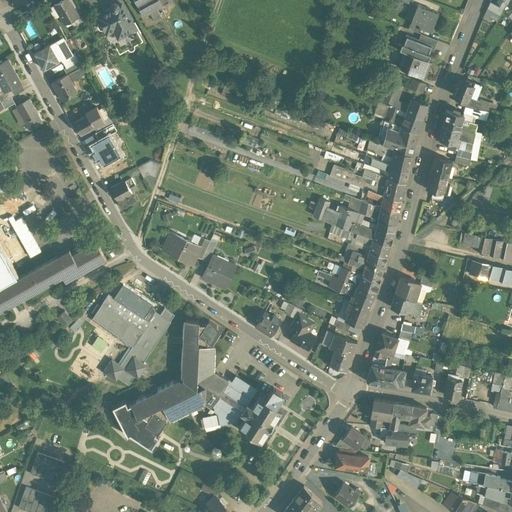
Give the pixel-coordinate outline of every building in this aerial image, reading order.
[(67,0),(63,0),(54,5),(65,24),(79,16),(71,3),(69,4),(67,0)] [(146,0),(134,0),(143,16),(149,12),(153,10),(146,0)] [(146,0),(153,10),(157,8),(162,5),(159,0),(146,0)] [(118,3),(114,2),(111,4),(110,6),(112,9),(98,16),(100,20),(98,21),(98,25),(100,29),(103,30),(105,29),(107,33),(122,25),(124,29),(133,24),(131,20),(132,20),(131,18),(130,19),(121,3),(119,5),(118,3)] [(438,13),(417,5),(410,23),(431,31),(438,13)] [(161,16),(157,8),(153,10),(149,12),(154,21),(161,16)] [(497,20),(500,14),(488,9),(485,15),(497,20)] [(419,39),(406,34),(402,44),(399,50),(404,51),(427,60),(428,59),(429,60),(431,55),(430,54),(428,54),(432,44),(419,39)] [(438,40),(421,34),(419,39),(432,44),(428,54),(430,54),(431,50),(434,50),(438,40)] [(64,41),(54,46),(61,59),(62,61),(72,55),(64,41)] [(50,45),(35,53),(44,69),(61,59),(54,46),(52,48),(50,45)] [(427,60),(404,51),(398,66),(424,76),(429,61),(427,60)] [(383,56),(376,53),(372,63),(384,67),(387,61),(381,59),(383,56)] [(72,55),(62,61),(66,68),(78,61),(79,61),(75,54),(72,55)] [(8,60),(0,63),(0,85),(4,92),(11,88),(21,82),(8,60)] [(66,68),(64,69),(67,74),(68,74),(81,67),(78,61),(66,68)] [(67,74),(52,82),(58,92),(59,92),(63,100),(71,95),(70,94),(77,90),(68,74),(67,74)] [(425,83),(413,79),(410,87),(422,92),(425,83)] [(466,80),(464,83),(458,80),(453,95),(463,99),(467,100),(468,100),(473,86),(471,85),(472,82),(466,80)] [(391,83),(384,103),(390,105),(391,106),(393,101),(399,86),(391,83)] [(4,92),(0,93),(0,100),(1,102),(11,97),(15,95),(11,88),(4,92)] [(11,97),(1,102),(5,109),(15,103),(11,97)] [(29,98),(16,106),(29,130),(43,122),(29,98)] [(408,107),(393,101),(391,106),(395,107),(407,111),(423,118),(428,104),(412,98),(408,107)] [(480,103),(468,100),(467,100),(463,99),(461,105),(466,106),(476,109),(478,109),(480,103)] [(481,100),(478,109),(494,112),(496,104),(481,100)] [(391,106),(390,105),(385,119),(390,121),(392,116),(395,107),(391,106)] [(476,109),(466,106),(464,113),(474,116),(476,109)] [(97,107),(86,113),(87,114),(73,122),(78,129),(77,130),(80,136),(84,134),(83,133),(94,127),(105,121),(97,107)] [(453,109),(452,112),(447,110),(443,124),(460,129),(462,120),(463,115),(458,113),(459,111),(453,109)] [(423,118),(407,111),(403,121),(392,116),(390,121),(391,122),(401,126),(401,125),(417,131),(423,118)] [(105,121),(94,127),(97,132),(101,130),(112,123),(110,118),(105,121)] [(390,121),(385,119),(381,131),(388,133),(390,127),(391,122),(390,121)] [(478,124),(462,120),(460,129),(470,131),(475,133),(478,124)] [(417,131),(401,125),(401,126),(391,122),(390,127),(400,130),(398,141),(414,145),(417,131)] [(112,123),(101,130),(104,137),(109,134),(109,135),(117,130),(112,123)] [(460,129),(443,124),(439,139),(445,141),(444,144),(449,145),(450,142),(456,144),(457,139),(458,134),(460,129)] [(469,136),(458,134),(457,139),(473,143),(475,133),(470,131),(469,136)] [(104,137),(92,144),(95,151),(99,159),(100,158),(104,165),(121,155),(109,135),(109,134),(104,137)] [(247,134),(244,143),(256,147),(258,138),(247,134)] [(390,147),(369,139),(368,144),(365,144),(364,149),(367,150),(366,155),(371,157),(373,150),(386,155),(390,147)] [(473,143),(457,139),(456,144),(454,149),(457,150),(458,147),(472,151),(473,143)] [(414,145),(398,141),(396,149),(412,155),(414,145)] [(472,151),(458,147),(457,150),(456,155),(470,159),(472,151)] [(386,155),(373,150),(371,157),(378,159),(391,164),(408,170),(412,155),(396,149),(395,149),(393,157),(386,155)] [(371,157),(366,155),(363,160),(377,165),(378,159),(371,157)] [(470,159),(456,155),(454,162),(468,166),(470,159)] [(452,161),(434,156),(430,173),(448,177),(452,161)] [(391,164),(378,159),(377,165),(390,170),(388,177),(406,181),(408,170),(391,164)] [(363,187),(374,191),(384,195),(388,177),(375,173),(373,181),(354,173),(354,171),(334,164),(330,175),(363,187)] [(137,166),(130,170),(133,176),(140,172),(137,166)] [(130,170),(120,176),(123,181),(125,179),(125,180),(131,176),(131,177),(133,176),(130,170)] [(448,177),(430,173),(426,189),(433,191),(443,193),(448,177)] [(131,176),(125,180),(129,187),(135,184),(131,177),(131,176)] [(406,181),(388,177),(384,195),(402,199),(406,181)] [(123,181),(110,188),(118,201),(122,208),(136,200),(132,193),(132,192),(129,187),(125,180),(125,179),(123,181)] [(374,191),(363,187),(360,199),(364,200),(366,195),(373,197),(374,191)] [(402,199),(384,195),(374,191),(373,197),(383,201),(381,207),(399,211),(402,199)] [(443,193),(433,191),(431,198),(442,200),(443,193)] [(329,201),(320,197),(318,203),(327,207),(329,201)] [(360,199),(355,197),(353,202),(351,209),(359,212),(371,216),(372,211),(374,204),(364,200),(360,199)] [(327,207),(318,203),(313,215),(334,223),(339,211),(327,207)] [(399,211),(381,207),(380,214),(379,219),(396,223),(399,211)] [(355,217),(339,211),(334,223),(351,229),(354,220),(355,217)] [(375,230),(365,226),(362,233),(373,238),(390,244),(394,230),(396,223),(379,219),(375,230)] [(360,222),(354,220),(351,229),(357,232),(357,231),(362,233),(365,226),(359,224),(360,222)] [(357,232),(351,229),(348,235),(355,238),(357,232)] [(390,244),(373,238),(362,233),(357,231),(357,232),(355,238),(367,242),(369,241),(372,242),(370,251),(387,256),(390,244)] [(198,245),(171,232),(163,249),(186,260),(187,258),(188,258),(193,248),(198,251),(201,246),(198,245)] [(213,234),(202,257),(208,260),(220,237),(213,234)] [(483,237),(472,235),(469,246),(480,248),(483,237)] [(197,255),(202,257),(210,240),(202,237),(198,245),(201,246),(198,251),(197,255)] [(511,242),(483,237),(480,248),(479,253),(511,260),(511,242)] [(0,314),(11,308),(10,306),(63,277),(65,281),(106,259),(96,241),(72,254),(70,249),(17,279),(0,248),(0,314)] [(354,245),(349,243),(344,254),(350,257),(350,256),(357,259),(359,254),(353,251),(354,245)] [(198,251),(193,248),(188,258),(187,258),(186,260),(193,263),(197,255),(198,251)] [(364,256),(359,254),(357,259),(383,269),(387,256),(370,251),(367,258),(364,257),(364,256)] [(357,259),(350,256),(350,257),(344,254),(342,260),(355,265),(357,259)] [(225,265),(211,258),(203,276),(225,287),(236,264),(227,260),(225,265)] [(511,269),(467,258),(462,280),(474,283),(476,275),(511,284),(511,269)] [(383,269),(357,259),(355,265),(360,267),(362,266),(365,267),(363,275),(380,281),(383,269)] [(349,270),(343,267),(339,278),(358,285),(359,285),(360,281),(347,275),(349,270)] [(339,278),(333,275),(329,286),(341,291),(343,285),(352,289),(357,290),(358,285),(339,278)] [(380,281),(363,275),(360,281),(359,285),(375,291),(380,281)] [(434,279),(422,275),(420,282),(421,282),(420,283),(431,287),(434,279)] [(408,279),(401,277),(395,293),(415,300),(420,283),(421,282),(420,282),(408,278),(408,279)] [(375,291),(359,285),(358,285),(357,290),(354,296),(371,303),(375,291)] [(115,299),(145,318),(153,306),(124,286),(115,299)] [(415,300),(395,293),(391,307),(407,312),(409,304),(420,308),(421,302),(415,300)] [(164,307),(160,314),(155,311),(153,314),(149,321),(145,318),(115,299),(108,294),(93,318),(94,318),(103,324),(103,325),(104,325),(113,331),(113,332),(113,333),(113,332),(123,339),(122,339),(123,340),(123,339),(133,346),(132,346),(133,346),(120,365),(111,359),(103,372),(116,381),(118,378),(129,385),(134,376),(138,379),(147,365),(143,362),(150,352),(170,321),(174,314),(164,307)] [(354,296),(351,295),(349,300),(369,308),(371,303),(354,296)] [(369,308),(349,300),(346,310),(349,311),(345,320),(362,326),(369,308)] [(295,306),(289,303),(284,312),(290,316),(295,306)] [(302,309),(295,306),(290,316),(296,319),(299,314),(302,309)] [(64,311),(57,317),(63,324),(70,318),(64,311)] [(272,316),(265,311),(255,326),(270,336),(281,320),(273,314),(272,316)] [(299,314),(296,319),(294,323),(301,328),(302,327),(308,331),(313,322),(299,314)] [(350,325),(336,318),(333,324),(336,325),(347,331),(350,325)] [(198,319),(185,319),(185,325),(183,324),(182,335),(184,336),(183,348),(182,348),(181,366),(182,366),(182,375),(184,375),(184,379),(180,381),(193,406),(205,400),(212,404),(228,378),(213,369),(213,368),(215,368),(216,350),(214,350),(214,344),(210,344),(210,340),(212,341),(213,339),(215,340),(221,330),(219,330),(221,327),(209,320),(207,323),(198,322),(198,319)] [(347,331),(336,325),(334,332),(345,336),(347,331)] [(308,331),(302,327),(301,328),(298,333),(295,332),(290,340),(300,345),(300,344),(308,349),(316,336),(308,331)] [(411,333),(401,330),(398,337),(409,340),(411,333)] [(345,336),(334,332),(333,334),(335,334),(330,346),(352,354),(352,355),(357,341),(345,336)] [(398,338),(382,332),(377,348),(387,352),(393,354),(393,351),(398,338)] [(377,348),(374,356),(386,358),(387,352),(377,348)] [(352,354),(336,349),(330,365),(345,371),(352,354)] [(417,356),(393,351),(393,354),(393,355),(402,356),(401,358),(416,361),(417,356)] [(393,354),(387,352),(386,358),(385,366),(382,384),(396,386),(397,384),(400,370),(390,368),(393,355),(393,354)] [(443,362),(437,360),(435,371),(441,372),(443,362)] [(385,366),(371,364),(366,379),(368,382),(382,384),(385,366)] [(471,367),(464,366),(462,376),(469,378),(471,367)] [(406,371),(400,370),(397,384),(404,385),(406,371)] [(505,374),(495,372),(492,384),(502,386),(505,374)] [(432,376),(414,373),(412,389),(429,392),(431,384),(434,384),(435,379),(432,379),(432,376)] [(256,387),(236,374),(232,381),(228,378),(212,404),(216,406),(214,409),(218,412),(220,423),(235,420),(240,412),(247,402),(256,387)] [(457,375),(448,374),(448,377),(447,377),(444,394),(458,397),(462,380),(457,379),(457,375)] [(511,376),(505,374),(500,393),(497,408),(511,410),(511,376)] [(179,379),(174,381),(173,380),(157,388),(158,390),(145,397),(144,395),(137,398),(138,400),(131,404),(132,405),(138,416),(141,414),(149,419),(146,424),(157,431),(159,429),(160,430),(166,420),(165,419),(166,417),(164,416),(168,414),(170,418),(172,417),(173,418),(189,410),(188,409),(193,406),(180,381),(179,379)] [(265,398),(275,405),(283,393),(273,386),(265,398)] [(275,405),(265,398),(259,394),(252,405),(245,415),(238,425),(262,441),(270,428),(274,422),(282,409),(275,405)] [(393,401),(374,398),(372,415),(381,416),(390,418),(391,418),(393,401)] [(412,404),(393,401),(391,418),(390,418),(389,427),(397,428),(399,416),(409,417),(410,417),(412,404)] [(125,402),(112,408),(127,436),(130,435),(151,449),(159,437),(155,434),(157,431),(146,424),(149,419),(141,414),(138,416),(132,405),(128,406),(125,402)] [(247,402),(240,412),(245,415),(252,405),(247,402)] [(427,407),(412,404),(410,417),(409,417),(409,423),(416,424),(423,425),(424,424),(429,425),(429,424),(430,415),(425,414),(427,407)] [(102,417),(104,409),(91,405),(88,414),(102,417)] [(438,414),(430,413),(430,415),(429,424),(436,426),(438,414)] [(381,416),(372,415),(370,425),(380,426),(381,416)] [(409,417),(399,416),(397,428),(408,429),(415,429),(416,424),(409,423),(409,417)] [(33,432),(29,424),(17,430),(21,437),(33,432)] [(370,439),(350,426),(342,437),(351,443),(357,447),(361,441),(366,445),(370,439)] [(408,444),(408,429),(397,428),(389,427),(380,427),(380,438),(385,439),(385,443),(408,444)] [(342,437),(341,437),(335,445),(335,446),(338,446),(348,447),(351,443),(342,437)] [(348,447),(338,446),(338,452),(355,454),(356,448),(348,447)] [(511,452),(495,450),(494,456),(510,458),(511,456),(511,454),(511,452)] [(65,462),(37,452),(34,463),(62,472),(65,462)] [(338,452),(337,452),(336,458),(336,465),(358,468),(358,469),(359,470),(367,471),(368,464),(368,463),(367,463),(368,456),(355,454),(338,452)] [(510,458),(494,456),(493,461),(509,464),(510,461),(510,458)] [(409,471),(411,464),(392,459),(390,466),(409,471)] [(62,472),(34,463),(30,473),(58,483),(62,472)] [(150,473),(144,470),(138,480),(145,484),(150,473)] [(421,479),(400,470),(397,475),(416,488),(421,479)] [(469,482),(477,484),(479,473),(470,472),(469,482)] [(501,480),(502,477),(486,474),(484,485),(486,485),(497,487),(498,479),(501,480)] [(511,481),(501,480),(498,479),(497,487),(505,489),(511,490),(511,489),(511,481)] [(219,487),(205,481),(201,489),(215,495),(215,494),(216,495),(219,487)] [(342,482),(333,496),(353,509),(357,502),(354,499),(360,490),(356,488),(354,490),(342,482)] [(394,492),(397,487),(390,483),(387,488),(394,492)] [(303,485),(293,499),(309,511),(310,511),(314,511),(322,501),(303,485)] [(497,487),(486,485),(484,495),(485,495),(508,503),(510,498),(504,496),(505,489),(497,487)] [(54,497),(26,487),(22,497),(50,507),(54,497)] [(215,495),(199,511),(201,511),(230,511),(223,505),(225,504),(216,495),(215,494),(215,495)] [(466,511),(462,509),(468,499),(457,494),(452,503),(448,501),(445,506),(454,511),(466,511)] [(485,495),(482,505),(499,511),(511,511),(511,503),(508,503),(485,495)] [(48,511),(50,507),(22,497),(18,508),(30,511),(48,511)] [(307,511),(309,511),(293,499),(282,511),(307,511)] [(473,511),(479,503),(468,499),(462,509),(466,511),(473,511)]
